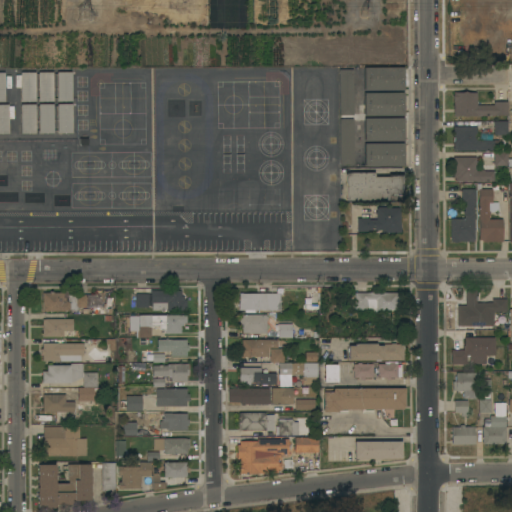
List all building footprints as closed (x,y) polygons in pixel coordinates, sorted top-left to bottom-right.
[(404,68),(404,91),(364,91),(364,68),(404,68)] [(353,116),(339,116),(339,70),(353,70),(353,116)] [(35,102),(20,102),(20,88),(15,88),(15,75),(20,75),(20,73),(35,73),(35,102)] [(53,102),(38,102),(38,73),(53,73),(53,102)] [(71,102),(57,102),(57,73),(71,73),(71,102)] [(363,93),(403,93),(404,116),(364,116),(363,93)] [(507,102),(507,116),(453,117),(453,93),(476,93),(476,106),(493,106),(493,102),(507,102)] [(53,134),(38,134),(38,105),(53,104),(53,134)] [(72,134),(57,134),(57,104),(72,104),(72,134)] [(8,134),(0,134),(0,105),(8,105),(8,134)] [(35,134),(20,134),(20,105),(35,105),(35,134)] [(404,118),(404,141),(364,142),(364,119),(404,118)] [(353,165),(339,165),(339,119),(353,119),(353,165)] [(492,133),(481,133),(481,123),(492,124),(492,133)] [(494,135),(494,123),(507,123),(506,135),(494,135)] [(476,127),(476,141),(493,141),(493,151),(480,151),(480,152),(477,152),(477,151),(456,151),(456,150),(453,150),(453,144),(454,144),(454,136),(453,136),(453,127),(476,127)] [(404,167),(364,167),(363,144),(404,144),(404,167)] [(493,152),(507,152),(507,166),(493,166),(493,152)] [(492,164),(481,164),(481,154),(492,154),(492,164)] [(453,158),(476,157),(476,172),(480,172),(480,170),(484,170),(484,172),(493,171),(493,181),(479,182),(479,183),(476,183),(476,181),(455,182),(455,178),(453,178),(453,158)] [(345,173),(374,173),(374,178),(388,177),(388,175),(402,175),(402,196),(389,196),(389,201),(345,201),(345,173)] [(475,190),(474,205),(474,216),(475,216),(475,219),(474,219),(473,240),(473,242),(466,242),(459,242),(450,242),(450,219),(464,219),(464,203),(461,203),(461,190),(475,190)] [(478,190),(492,190),(492,202),(488,203),(488,220),(502,220),(502,242),(482,242),(482,241),(478,241),(478,190)] [(356,219),(369,219),(369,220),(376,220),(376,215),(374,215),(374,212),(375,212),(375,208),(377,208),(384,208),(384,209),(400,208),(400,228),(401,228),(401,233),(381,233),(381,231),(368,231),(369,232),(356,233),(356,219)] [(61,293),(61,291),(76,291),(76,295),(94,295),(94,293),(102,293),(102,304),(100,304),(100,307),(76,308),(76,311),(69,311),(69,312),(42,312),(42,293),(61,293)] [(181,291),(181,296),(183,296),(183,300),(186,300),(186,311),(166,311),(166,312),(163,312),(163,311),(151,311),(151,304),(150,304),(150,291),(181,291)] [(465,291),(476,291),(476,303),(487,303),(491,303),(491,299),(493,299),(493,298),(503,298),(503,299),(506,299),(506,313),(493,313),(493,327),(465,327),(465,291)] [(397,293),(397,297),(402,297),(402,304),(397,304),(397,310),(376,310),(376,313),(367,313),(367,311),(354,311),(354,293),(397,293)] [(147,308),(135,308),(135,294),(148,294),(147,308)] [(238,294),(280,294),(280,311),(238,311),(238,294)] [(242,334),(242,329),(238,329),(238,315),(265,315),(265,314),(277,314),(277,324),(291,324),(291,338),(278,338),(278,337),(265,337),(265,334),(242,334)] [(186,315),(186,324),(183,324),(183,327),(180,327),(180,334),(163,334),(163,331),(159,331),(159,326),(150,326),(150,338),(138,338),(138,327),(137,327),(137,316),(186,315)] [(72,319),(72,331),(63,331),(63,337),(42,337),(42,320),(72,319)] [(494,338),(494,365),(471,365),(471,361),(468,361),(468,357),(466,357),(466,365),(451,365),(451,350),(462,350),(462,346),(464,346),(464,338),(494,338)] [(114,350),(109,350),(109,345),(106,345),(106,339),(114,339),(114,350)] [(186,340),(186,345),(188,345),(188,352),(186,352),(186,357),(170,357),(170,352),(156,352),(156,340),(186,340)] [(283,363),(269,363),(269,357),(250,357),(250,358),(247,358),(247,357),(240,357),(240,340),(270,340),(270,346),(284,346),(283,363)] [(83,343),(83,356),(80,356),(80,362),(42,361),(42,356),(40,356),(40,349),(42,349),(42,343),(83,343)] [(348,361),(348,346),(354,346),(354,344),(403,344),(403,360),(383,360),(383,361),(348,361)] [(305,362),(305,352),(315,352),(315,362),(305,362)] [(152,362),(152,354),(163,354),(163,362),(152,362)] [(278,363),(291,363),(291,375),(278,375),(278,363)] [(291,375),(291,363),(306,363),(306,371),(303,371),(303,375),(291,375)] [(373,378),(364,378),(364,380),(360,380),(360,378),(353,378),(353,371),(352,371),(352,369),(353,369),(353,365),(357,364),(357,363),(361,363),(361,364),(372,364),(373,378)] [(389,364),(389,363),(394,363),(394,364),(397,364),(397,365),(401,365),(401,377),(391,377),(391,380),(384,380),(384,377),(377,377),(377,364),(389,364)] [(42,384),(42,372),(47,372),(46,366),(70,366),(70,364),(82,364),(82,373),(96,373),(97,388),(82,388),(82,378),(70,384),(42,384)] [(188,364),(188,376),(186,376),(186,382),(170,382),(170,377),(152,377),(152,366),(167,366),(167,364),(188,364)] [(337,375),(338,375),(338,380),(336,380),(336,384),(332,384),(332,382),(323,382),(323,372),(324,372),(324,371),(323,371),(323,365),(337,365),(337,375)] [(124,384),(117,384),(117,373),(115,373),(115,367),(117,367),(117,366),(124,366),(124,384)] [(239,367),(260,368),(260,374),(275,374),(275,385),(238,384),(239,367)] [(475,373),(475,399),(462,399),(462,391),(455,392),(455,391),(452,391),(452,382),(455,382),(455,373),(475,373)] [(152,379),(163,378),(163,387),(152,387),(152,379)] [(490,380),(490,393),(478,393),(477,380),(490,380)] [(110,389),(109,394),(107,394),(107,401),(77,401),(77,388),(110,389)] [(292,388),(293,398),(294,398),(294,401),(293,401),(293,404),(271,404),(271,388),(292,388)] [(404,388),(404,407),(403,407),(403,409),(340,410),(340,411),(337,411),(337,412),(322,413),(322,392),(332,392),(332,389),(404,388)] [(186,389),(186,394),(189,394),(189,401),(186,401),(186,406),(155,407),(155,389),(186,389)] [(269,389),(269,405),(240,405),(240,403),(227,403),(227,389),(269,389)] [(65,395),(65,402),(74,402),(74,404),(76,404),(76,412),(64,412),(64,423),(55,423),(55,412),(42,412),(42,395),(65,395)] [(141,396),(141,411),(125,411),(125,408),(119,408),(119,402),(125,402),(125,396),(141,396)] [(490,399),(490,413),(478,413),(478,399),(490,399)] [(314,400),(314,410),(295,410),(294,400),(314,400)] [(467,401),(467,417),(461,417),(461,413),(453,413),(453,401),(467,401)] [(166,430),(166,429),(159,429),(159,422),(161,422),(161,419),(163,419),(163,413),(171,413),(171,414),(186,414),(186,420),(188,420),(188,425),(186,425),(186,430),(166,430)] [(265,413),(265,415),(266,415),(266,418),(265,418),(265,431),(238,431),(238,413),(265,413)] [(481,427),(489,427),(489,417),(504,417),(504,427),(505,427),(505,444),(482,444),(481,427)] [(298,422),(298,436),(278,436),(278,435),(276,435),(276,427),(277,427),(277,419),(291,419),(294,422),(298,422)] [(135,423),(135,436),(122,436),(122,423),(135,423)] [(451,427),(459,427),(459,425),(463,425),(463,427),(474,427),(474,444),(451,445),(451,427)] [(78,427),(78,438),(86,438),(86,456),(42,456),(42,439),(43,439),(43,427),(78,427)] [(185,438),(185,439),(188,439),(188,450),(186,450),(186,454),(163,454),(163,451),(152,451),(152,439),(185,438)] [(293,438),(317,438),(317,453),(293,453),(293,438)] [(239,441),(256,441),(256,439),(288,439),(288,454),(280,454),(280,470),(277,470),(277,473),(263,473),(263,474),(239,474),(239,459),(236,459),(236,445),(239,445),(239,441)] [(401,442),(401,459),(354,459),(354,442),(401,442)] [(146,461),(146,452),(158,452),(158,461),(146,461)] [(150,462),(150,477),(140,477),(140,491),(120,491),(120,476),(117,476),(117,467),(138,466),(138,462),(150,462)] [(186,462),(186,478),(163,478),(163,463),(186,462)] [(101,463),(114,463),(115,491),(101,491),(101,463)] [(90,501),(74,501),(74,499),(72,499),(72,505),(55,505),(55,509),(38,509),(38,506),(37,506),(37,501),(38,501),(38,497),(37,497),(37,488),(38,488),(38,486),(37,486),(37,476),(38,476),(38,472),(37,472),(37,468),(38,468),(38,465),(55,465),(54,484),(68,484),(68,481),(66,481),(67,465),(90,465),(90,501)] [(152,475),(159,475),(159,483),(164,482),(164,489),(152,491),(152,475)]
